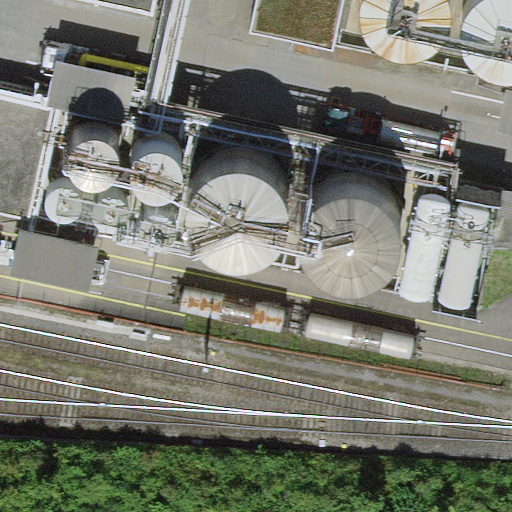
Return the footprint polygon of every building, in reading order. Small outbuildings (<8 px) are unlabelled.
[(156,0),(89,0),(153,15),(156,0)] [(346,0),(255,0),(249,33),(336,51),(346,0)] [(359,0),(359,1),(357,16),(360,30),(367,43),(378,53),(392,60),(408,61),(424,57),(437,48),(447,35),(452,19),(450,3),(449,0),(359,0)] [(511,0),(479,0),(469,11),(462,25),(461,34),(463,50),(470,64),(482,74),(491,79),(507,82),(511,80),(511,0)] [(135,74),(54,58),(47,95),(55,97),(53,105),(126,120),(135,74)] [(47,95),(0,84),(0,210),(28,217),(53,105),(55,97),(47,95)] [(119,167),(119,157),(117,148),(111,141),(103,136),(94,134),(85,134),(77,138),(71,144),(66,151),(65,160),(66,168),(69,176),(75,182),(82,187),(92,188),(101,187),(109,182),(116,175),(119,167)] [(182,180),(182,171),(179,162),(174,154),(166,149),(156,147),(148,148),(140,151),(134,157),(129,165),(127,173),(128,182),(132,190),(138,196),(145,200),(155,202),(164,201),(172,196),(178,189),(182,180)] [(215,172),(200,183),(190,197),(185,215),(186,233),(194,249),(206,262),(223,271),(241,272),(257,269),(271,260),(282,248),(289,233),(290,216),(286,200),(278,186),(265,175),(250,169),(233,168),(215,172)] [(82,197),(80,191),(75,187),(70,184),(63,183),(57,184),(51,187),(47,192),(45,198),(44,204),(46,210),(49,215),(54,219),(60,221),(67,221),(72,219),(78,215),(81,210),(83,204),(82,197)] [(498,200),(419,184),(395,297),(475,314),(498,200)] [(329,195),(314,206),(303,220),(298,238),(300,256),(307,272),(320,286),(336,294),(354,296),(370,292),(385,283),(396,271),(402,256),(404,239),(400,223),(391,209),(378,198),(363,192),(346,191),(329,195)] [(130,208),(128,202),(123,198),(118,195),(111,194),(105,195),(99,198),(95,203),(93,208),(92,215),(94,221),(97,226),(102,230),(108,232),(114,232),(120,230),(126,226),(129,221),(131,215),(130,208)] [(175,221),(172,215),(168,211),(162,208),(156,207),(149,208),(144,211),(140,216),(137,221),(137,228),(138,234),(142,239),(147,243),(153,245),(159,245),(165,243),(170,239),(174,234),(175,228),(175,221)] [(98,246),(19,228),(9,275),(87,292),(98,246)]
